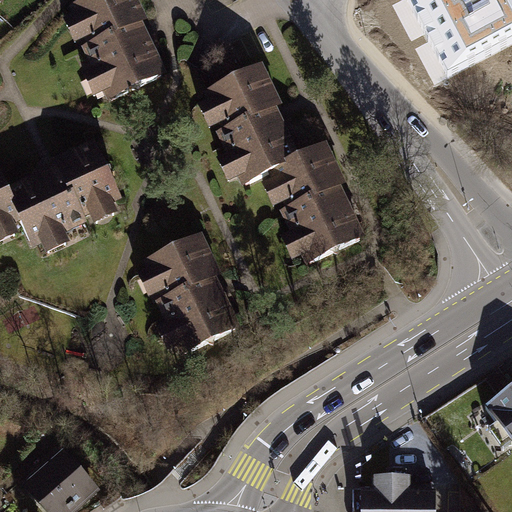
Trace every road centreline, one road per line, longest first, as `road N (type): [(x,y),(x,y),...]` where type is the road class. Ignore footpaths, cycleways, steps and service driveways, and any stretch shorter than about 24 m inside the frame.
road 1 (residential): [(511,266),(299,0)]
road 2 (secondary): [(511,301),(331,414),(296,446),(266,511)]
